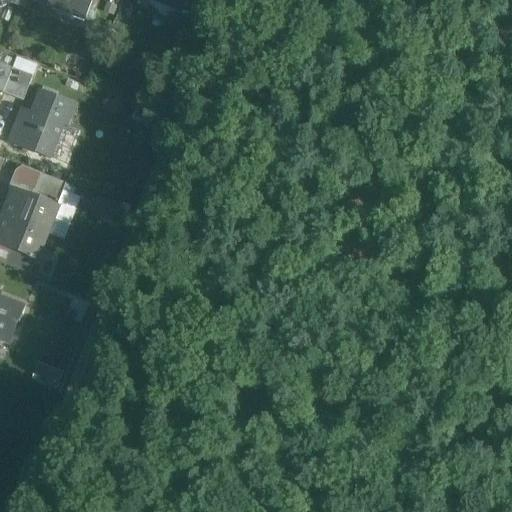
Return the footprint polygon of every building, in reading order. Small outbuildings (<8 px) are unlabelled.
[(93,0),(51,0),(49,9),(50,9),(52,4),(85,17),(83,22),(84,23),(93,0)] [(187,0),(155,0),(182,11),(187,0)] [(12,70),(0,65),(0,93),(3,95),(12,70)] [(33,78),(12,70),(3,95),(23,103),(33,78)] [(76,107),(41,93),(29,123),(19,120),(9,145),(50,160),(55,146),(69,151),(76,131),(68,128),(76,107)] [(66,185),(40,175),(30,199),(56,209),(63,193),(66,185)] [(30,199),(15,193),(5,219),(46,235),(52,219),(69,226),(79,200),(63,193),(56,209),(30,199)] [(46,235),(5,219),(0,232),(0,247),(9,251),(36,261),(46,235)] [(36,261),(9,251),(4,266),(30,276),(36,261)] [(23,308),(0,299),(0,340),(9,344),(23,308)]
